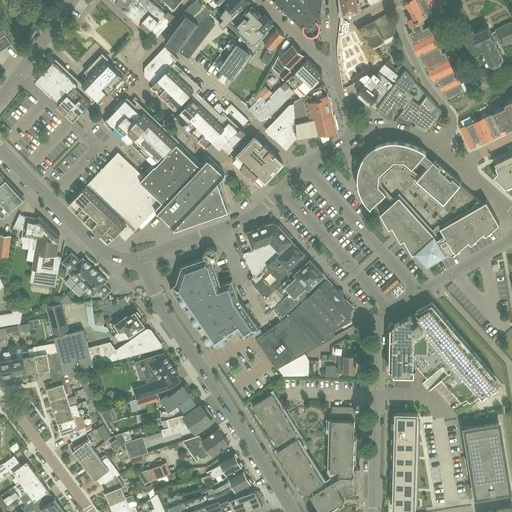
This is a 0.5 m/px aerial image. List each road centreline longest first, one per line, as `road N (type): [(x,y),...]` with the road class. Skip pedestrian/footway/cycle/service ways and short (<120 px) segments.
road 1 (residential): [(372,511),(379,316),(511,234)]
road 2 (tertiary): [(293,511),(175,333),(141,258)]
road 3 (residential): [(141,258),(256,217),(303,167),(348,135)]
road 4 (tertiary): [(141,258),(96,246),(0,147)]
road 5 (residential): [(437,147),(451,117),(423,80),(393,0)]
road 6 (residential): [(87,511),(0,401)]
